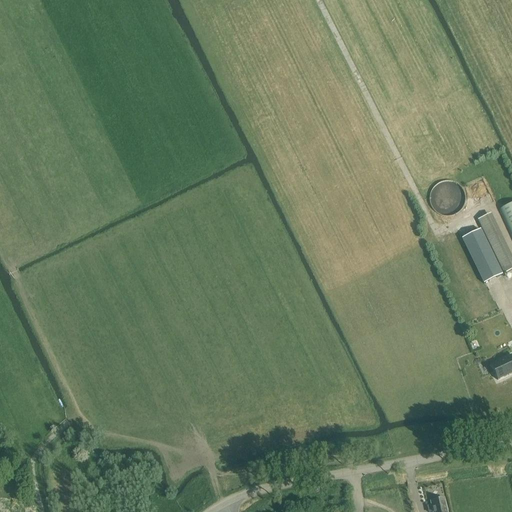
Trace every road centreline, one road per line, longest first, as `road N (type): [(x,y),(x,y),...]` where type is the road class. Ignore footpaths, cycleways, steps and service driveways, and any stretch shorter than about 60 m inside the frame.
road 1 (track): [(511,252),(490,206),(436,233),(317,0)]
road 2 (unclassified): [(209,511),(257,491),(511,443)]
